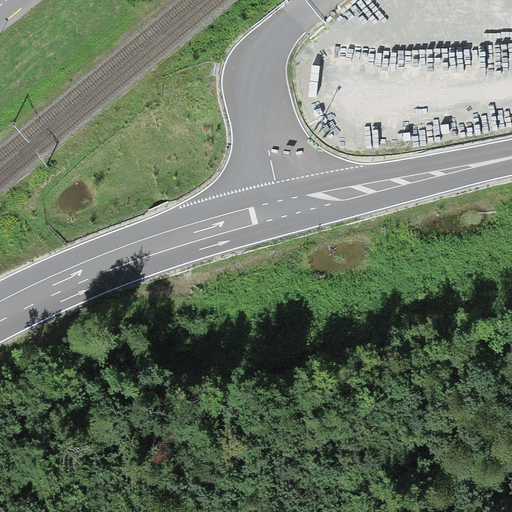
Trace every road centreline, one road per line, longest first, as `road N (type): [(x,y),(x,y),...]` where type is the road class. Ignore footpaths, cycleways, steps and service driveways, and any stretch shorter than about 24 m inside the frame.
road 1 (secondary): [(0,313),(137,247),(283,200),(511,153)]
road 2 (track): [(94,511),(113,473),(191,369)]
